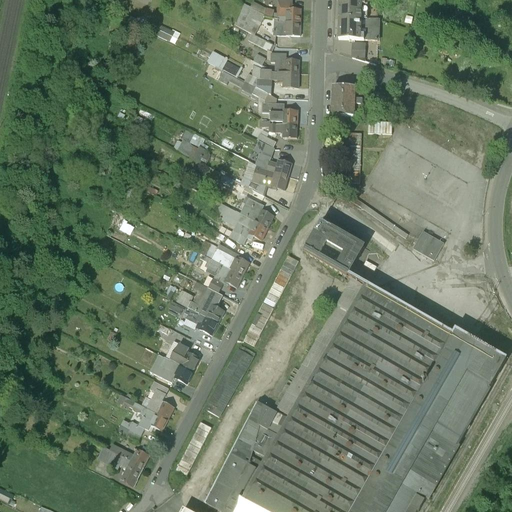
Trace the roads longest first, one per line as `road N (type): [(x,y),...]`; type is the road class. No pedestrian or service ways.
road 1 (residential): [(318,59),(313,170),(153,492),(134,511)]
road 2 (residential): [(511,119),(318,59)]
road 3 (secondary): [(511,297),(498,264),(493,215),(511,153)]
